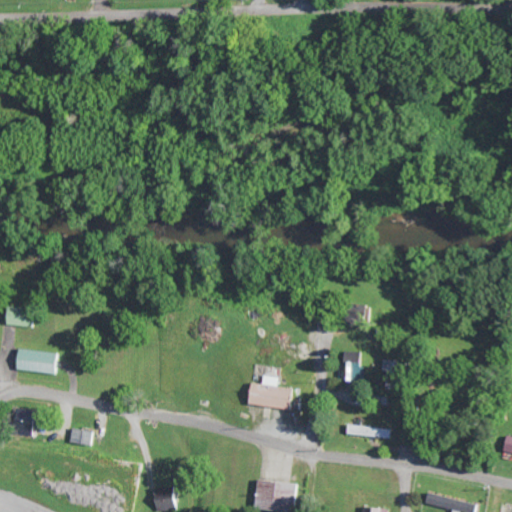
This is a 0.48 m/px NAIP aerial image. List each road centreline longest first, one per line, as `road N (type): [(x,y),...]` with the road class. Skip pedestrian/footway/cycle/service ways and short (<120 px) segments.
road 1 (residential): [(511,487),(307,454),(26,393),(0,401)]
road 2 (residential): [(0,18),(511,6)]
road 3 (residential): [(320,511),(307,454),(326,324)]
